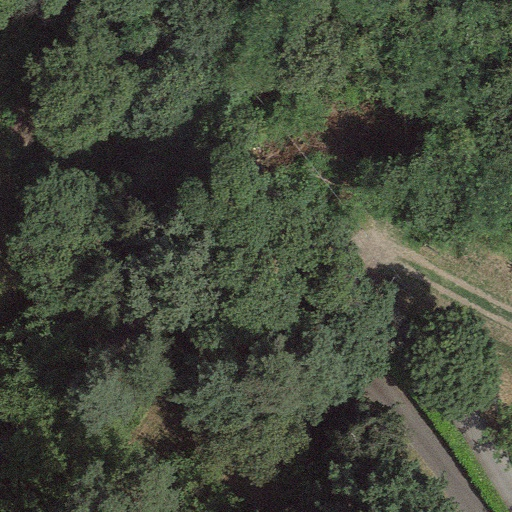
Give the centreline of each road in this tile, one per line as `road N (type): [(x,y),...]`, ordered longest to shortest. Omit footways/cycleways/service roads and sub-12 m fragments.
road 1 (residential): [(462,511),(380,386),(211,312),(113,339),(0,458)]
road 2 (unclassified): [(511,499),(319,217),(223,0)]
